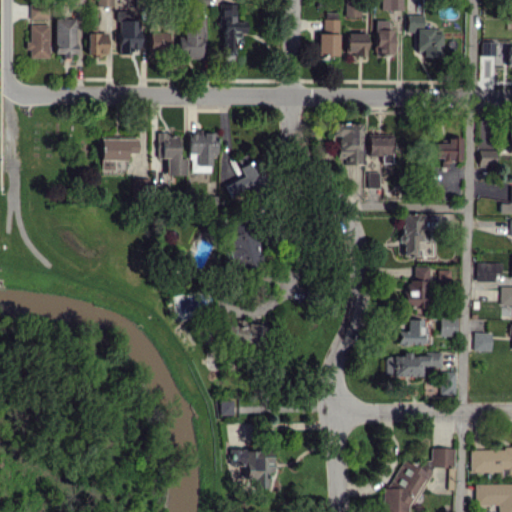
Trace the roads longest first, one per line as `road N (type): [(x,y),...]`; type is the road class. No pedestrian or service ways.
road 1 (residential): [(291,0),(290,131),(301,162),(351,229),(357,253),(352,316),(329,377),(335,511)]
road 2 (residential): [(12,90),(511,97)]
road 3 (residential): [(328,411),(511,410)]
